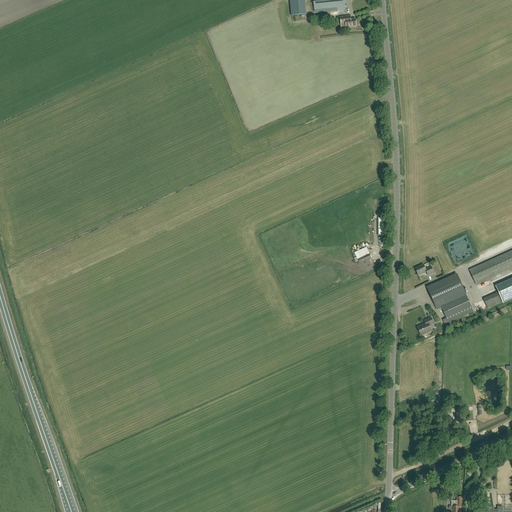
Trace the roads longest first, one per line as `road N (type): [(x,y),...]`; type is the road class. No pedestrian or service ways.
road 1 (unclassified): [(388,492),(397,190),(382,0)]
road 2 (trunk): [(71,511),(0,295)]
road 3 (unclassified): [(388,492),(511,439)]
